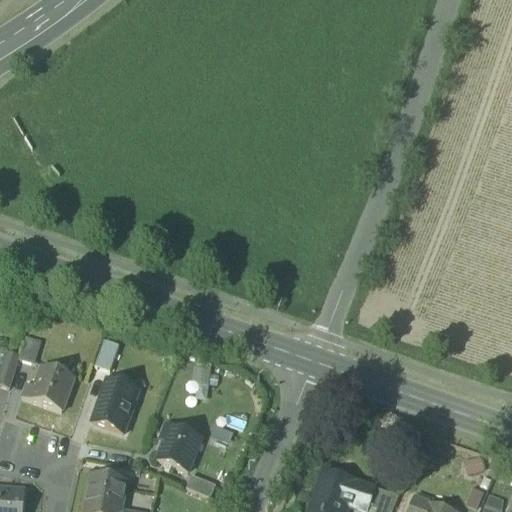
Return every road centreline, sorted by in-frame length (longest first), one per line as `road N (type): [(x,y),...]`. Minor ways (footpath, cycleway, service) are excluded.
road 1 (unclassified): [(450,0),(316,364)]
road 2 (secondary): [(316,364),(0,254)]
road 3 (secondary): [(511,433),(316,364)]
road 4 (residential): [(316,364),(249,511)]
